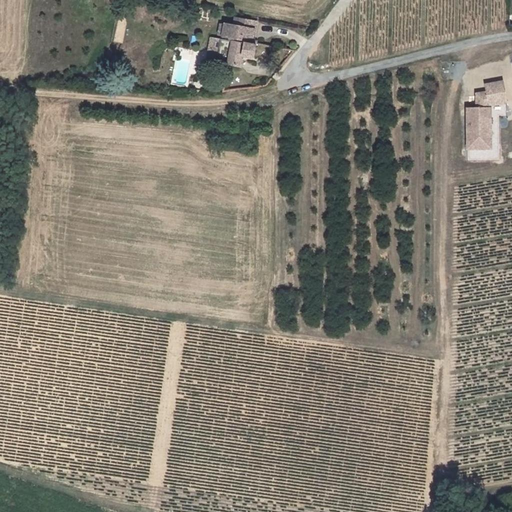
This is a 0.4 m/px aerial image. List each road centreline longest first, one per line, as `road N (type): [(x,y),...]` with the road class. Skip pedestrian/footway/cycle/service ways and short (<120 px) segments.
road 1 (track): [(438,511),(458,47)]
road 2 (track): [(343,0),(281,86),(232,102),(0,90)]
road 3 (residential): [(281,86),(511,35)]
